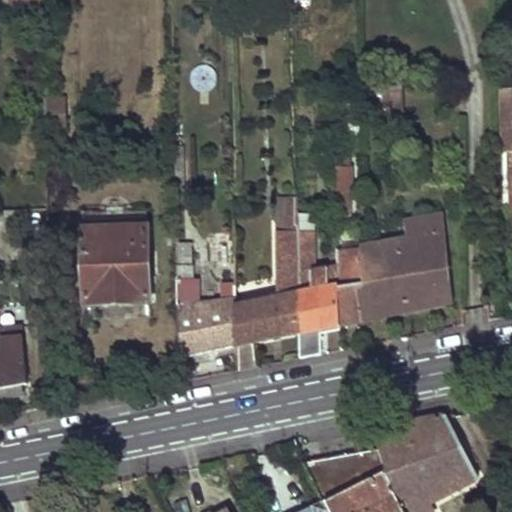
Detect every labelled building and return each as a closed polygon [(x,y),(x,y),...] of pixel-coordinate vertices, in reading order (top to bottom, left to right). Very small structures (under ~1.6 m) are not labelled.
[(12,0),(0,0),(0,8),(10,10),(12,0)] [(12,0),(10,10),(44,12),(43,0),(12,0)] [(245,30),(245,38),(255,38),(255,29),(245,30)] [(403,117),(402,87),(371,88),(371,94),(377,94),(378,112),(371,112),(371,118),(403,117)] [(511,192),(511,91),(500,92),(502,152),(510,151),(511,192)] [(63,100),(45,101),(46,132),(64,132),(63,100)] [(349,103),(349,132),(360,132),(359,102),(349,103)] [(183,206),(182,148),(174,148),(175,206),(183,206)] [(336,167),(337,230),(350,230),(349,193),(352,193),(351,167),(350,167),(336,167)] [(296,191),(277,192),(277,201),(297,201),(296,193),(296,191)] [(314,232),(314,215),(307,216),(306,192),(296,193),(297,201),(298,233),(314,232)] [(300,334),(298,244),(298,233),(297,201),(277,201),(275,202),(277,298),(258,302),(251,303),(252,345),(300,334)] [(359,296),(361,322),(453,303),(443,215),(405,221),(408,238),(361,246),(361,248),(365,295),(359,296)] [(83,229),(85,304),(150,301),(148,226),(83,229)] [(314,243),(314,232),(298,233),(298,244),(314,243)] [(341,326),(338,267),(315,271),(314,243),(298,244),(300,334),(301,359),(321,355),(320,330),(341,326)] [(224,286),(224,302),(197,307),(197,280),(192,280),(191,246),(176,246),(177,311),(179,336),(183,359),(236,348),(235,307),(235,286),(224,286)] [(361,322),(359,296),(365,295),(361,248),(338,250),(338,267),(341,326),(361,322)] [(236,348),(252,345),(251,303),(258,302),(258,270),(236,271),(236,306),(235,307),(236,348)] [(38,273),(38,291),(49,291),(48,272),(38,273)] [(0,353),(0,389),(28,385),(23,335),(0,338),(0,339),(1,353),(0,353)] [(379,450),(386,471),(406,511),(434,511),(431,504),(479,479),(446,416),(374,431),(379,450)] [(362,443),(354,445),(356,454),(364,453),(362,443)] [(356,454),(304,464),(324,502),(328,511),(406,511),(386,471),(379,450),(364,453),(356,454)] [(244,457),(224,461),(239,489),(255,484),(244,457)] [(328,511),(324,502),(303,511),(328,511)]
